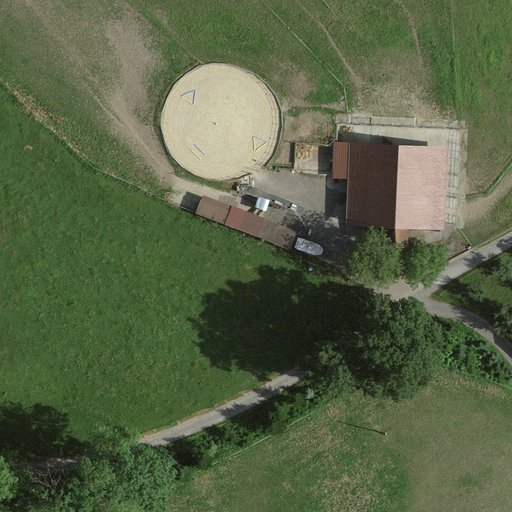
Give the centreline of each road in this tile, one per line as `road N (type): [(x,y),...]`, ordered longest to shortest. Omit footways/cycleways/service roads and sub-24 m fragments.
road 1 (track): [(0,470),(92,462),(165,439),(278,387),(360,326)]
road 2 (track): [(278,232),(466,319),(511,356)]
